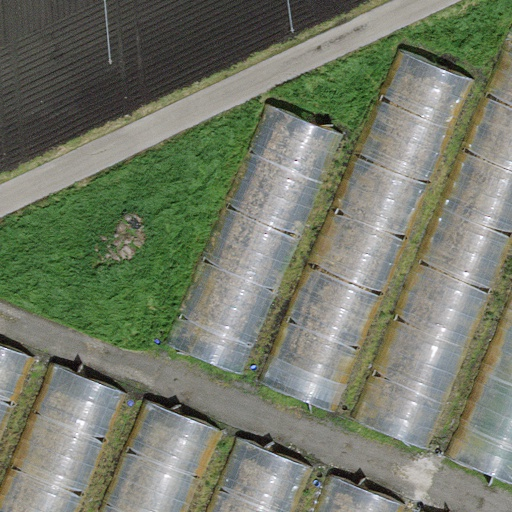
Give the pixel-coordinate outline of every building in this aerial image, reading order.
[(511,14),(350,415),(429,447),(511,242),(511,14)] [(397,48),(260,379),(337,411),(475,80),(397,48)] [(263,101),(164,342),(243,374),(342,133),(263,101)] [(511,275),(440,452),(511,481),(511,275)] [(0,435),(31,358),(0,345),(0,435)] [(78,511),(125,395),(47,364),(0,482),(0,511),(78,511)] [(188,511),(221,433),(142,401),(96,511),(188,511)] [(293,511),(311,467),(234,436),(203,511),(293,511)] [(402,511),(404,506),(324,474),(309,511),(402,511)]
